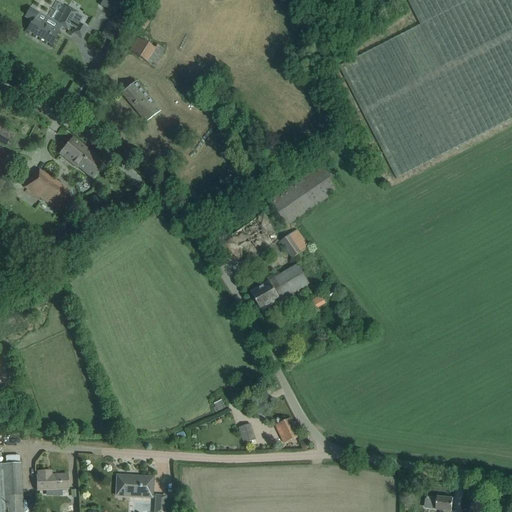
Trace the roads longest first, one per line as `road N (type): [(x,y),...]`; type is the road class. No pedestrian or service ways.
road 1 (unclassified): [(316,448),(202,251),(63,120),(0,87)]
road 2 (unclassified): [(40,450),(157,451),(186,460),(309,457),(316,448)]
road 3 (unclassified): [(511,486),(316,448)]
